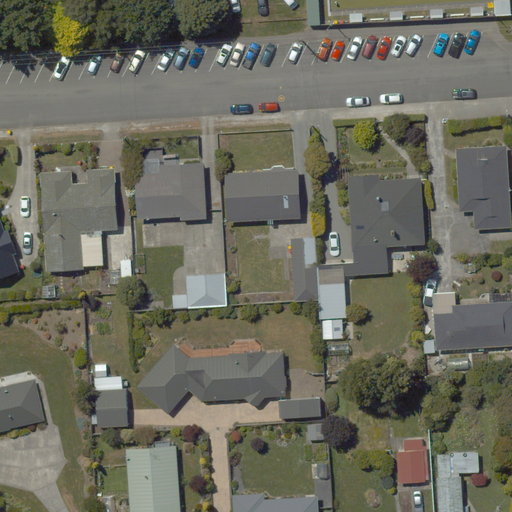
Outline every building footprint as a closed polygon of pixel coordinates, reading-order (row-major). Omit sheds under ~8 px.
[(318,0),(307,0),(309,26),(320,25),(318,0)] [(454,147),(458,213),(472,212),(473,231),(511,228),(511,223),(508,158),(501,158),(500,144),(454,147)] [(137,220),(142,220),(144,246),(182,245),(181,218),(211,217),(208,159),(161,161),(161,173),(135,174),(137,220)] [(122,226),(118,168),(87,170),(88,182),(71,183),(70,171),(41,173),(48,272),(106,268),(103,228),(122,226)] [(300,184),(300,169),(226,172),(228,219),(311,215),(310,184),(300,184)] [(386,245),(427,242),(423,169),(347,173),(353,276),(415,273),(414,253),(386,254),(386,245)] [(0,205),(0,276),(23,268),(0,205)] [(343,266),(316,268),(314,236),(291,237),(295,299),(318,298),(320,342),(345,341),(343,306),(352,305),(351,282),(344,283),(343,266)] [(224,270),(185,274),(187,291),(172,292),(174,308),(227,303),(224,270)] [(424,351),(434,350),(511,344),(511,301),(458,305),(458,291),(431,293),(434,340),(423,340),(424,351)] [(182,345),(136,384),(162,413),(190,390),(203,402),(277,401),(277,419),(326,418),(325,396),(285,397),(285,353),(191,355),(182,345)] [(95,364),(95,376),(97,426),(127,426),(126,375),(109,376),(109,364),(95,364)] [(0,389),(0,435),(47,422),(35,379),(0,389)] [(507,386),(476,387),(476,408),(507,407),(507,386)] [(429,479),(425,436),(396,439),(401,482),(429,479)] [(180,511),(177,443),(128,446),(131,511),(180,511)] [(465,511),(463,454),(436,455),(438,511),(465,511)] [(319,511),(318,490),(233,495),(234,511),(319,511)]
